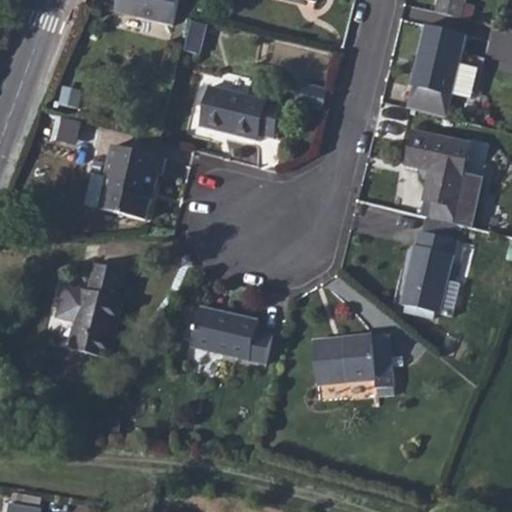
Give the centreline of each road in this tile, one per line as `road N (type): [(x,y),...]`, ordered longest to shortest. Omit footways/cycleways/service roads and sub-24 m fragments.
road 1 (track): [(0,457),(231,475),(292,495),(396,511)]
road 2 (residential): [(245,224),(295,226),(336,183),(371,67),(379,0)]
road 3 (residential): [(49,0),(0,153)]
